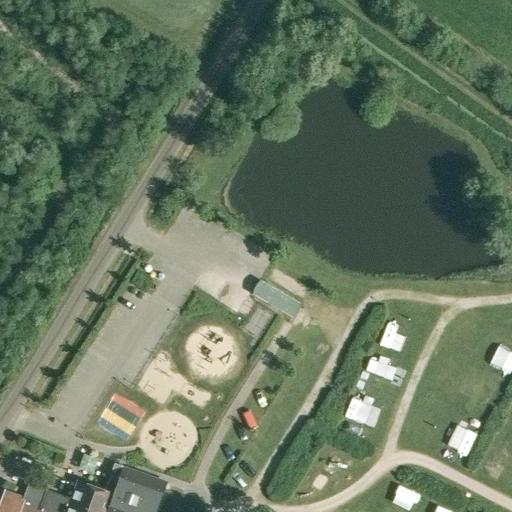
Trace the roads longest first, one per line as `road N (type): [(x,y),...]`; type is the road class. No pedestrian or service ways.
road 1 (unclassified): [(0,431),(261,0)]
road 2 (track): [(342,0),(511,116)]
